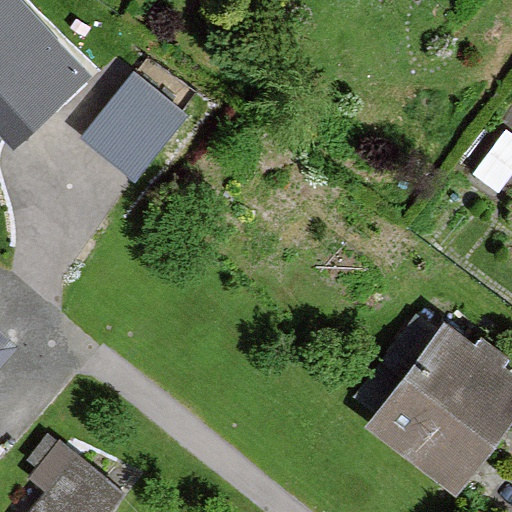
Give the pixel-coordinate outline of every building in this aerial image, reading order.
[(104,82),(26,0),(15,0),(0,14),(0,106),(37,146),(104,82)] [(137,57),(87,128),(147,171),(197,99),(137,57)] [(511,409),(511,374),(434,318),(356,427),(450,495),(511,409)] [(0,359),(9,350),(0,342),(0,359)] [(113,511),(126,496),(78,458),(34,511),(113,511)]
